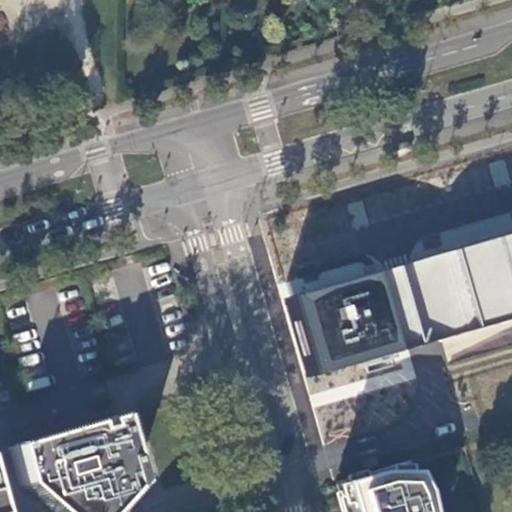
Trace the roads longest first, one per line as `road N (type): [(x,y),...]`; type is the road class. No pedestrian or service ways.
road 1 (primary): [(511,34),(189,127)]
road 2 (primary): [(217,179),(511,95)]
road 3 (residential): [(231,355),(0,420)]
road 4 (primary): [(189,127),(0,185)]
road 5 (primary): [(0,245),(187,188)]
road 6 (residential): [(187,188),(231,355)]
road 7 (residential): [(261,346),(217,179)]
road 8 (residential): [(231,355),(258,456),(282,479)]
road 9 (residential): [(282,479),(289,448),(261,346)]
road 10 (residential): [(157,511),(282,479)]
